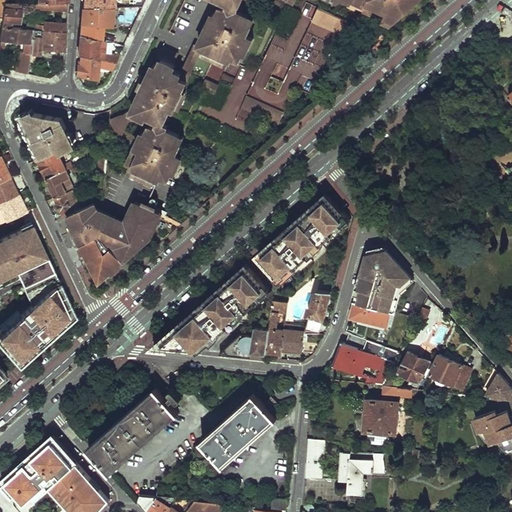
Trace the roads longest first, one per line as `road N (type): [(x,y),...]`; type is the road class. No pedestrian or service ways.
road 1 (primary): [(470,0),(104,324)]
road 2 (primary): [(108,349),(321,158)]
road 3 (primary): [(321,158),(500,0)]
road 4 (residential): [(0,119),(104,324)]
road 5 (residential): [(371,223),(511,379)]
road 6 (residential): [(108,349),(308,369)]
road 7 (residential): [(308,369),(336,326),(358,242),(371,223)]
road 8 (residential): [(66,92),(101,96),(117,84),(157,0)]
road 9 (residential): [(293,511),(308,369)]
road 10 (primary): [(104,324),(0,417)]
road 11 (residential): [(45,404),(128,501)]
